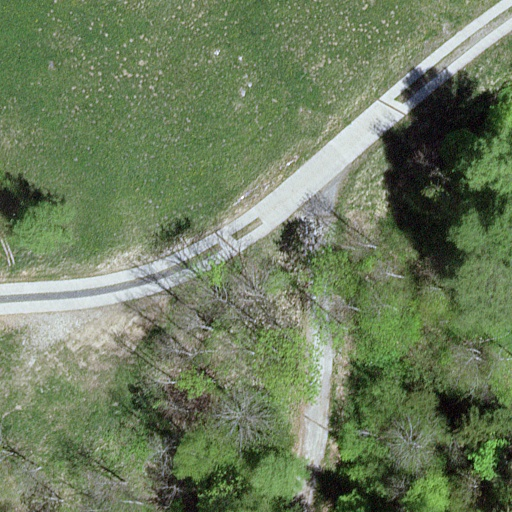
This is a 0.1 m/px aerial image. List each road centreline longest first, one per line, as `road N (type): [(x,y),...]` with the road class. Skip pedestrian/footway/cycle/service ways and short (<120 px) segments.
road 1 (track): [(511,8),(225,247),(101,292),(0,302)]
road 2 (track): [(319,173),(322,367),(301,511)]
